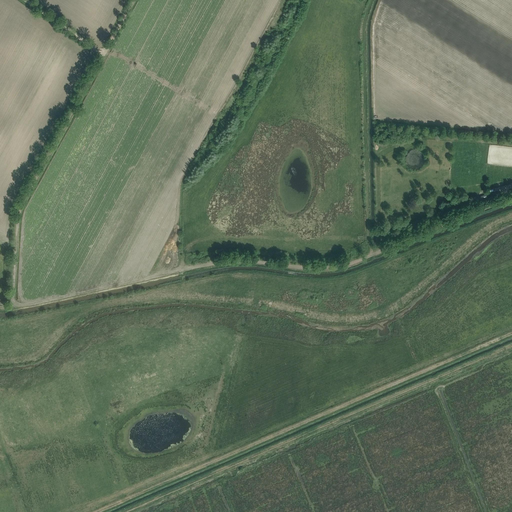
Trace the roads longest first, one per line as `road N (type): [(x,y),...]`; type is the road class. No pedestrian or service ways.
road 1 (track): [(14,305),(231,259),(339,266),(511,198)]
road 2 (track): [(511,347),(126,511)]
road 3 (track): [(107,51),(21,204),(14,305)]
